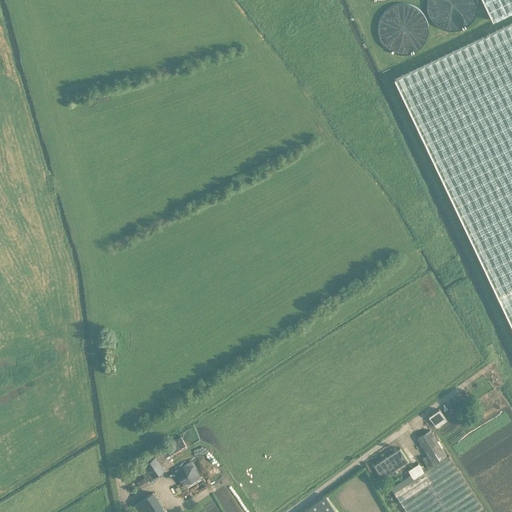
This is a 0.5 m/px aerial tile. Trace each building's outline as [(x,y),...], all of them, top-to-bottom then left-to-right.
[(402,52),(410,51),(416,48),(422,43),(425,37),(428,31),(428,24),(427,17),(424,11),(419,5),(413,1),(407,0),(396,0),(391,2),(384,6),(380,12),(376,19),(376,27),(377,35),(381,42),(387,47),(394,51),(402,52)] [(446,28),(454,28),(461,26),(467,22),(472,17),(475,10),(476,3),(475,0),(425,0),(425,2),(426,9),(428,16),(433,22),(439,26),(446,28)] [(511,0),(484,0),(493,17),(511,7),(511,0)] [(511,19),(395,75),(511,321),(511,19)] [(439,405),(429,413),(436,423),(447,416),(439,405)] [(430,427),(417,435),(434,461),(447,452),(430,427)] [(188,445),(181,433),(167,441),(161,445),(168,457),(188,445)] [(190,456),(194,454),(208,482),(215,479),(199,443),(186,449),(190,456)] [(383,474),(408,457),(400,445),(375,462),(383,474)] [(212,453),(218,465),(225,461),(218,450),(212,453)] [(154,474),(165,467),(156,453),(139,464),(145,474),(137,479),(140,484),(154,474)] [(472,511),(484,505),(449,453),(424,469),(419,461),(409,467),(411,471),(391,484),(409,511),(472,511)] [(183,481),(193,480),(199,470),(194,461),(183,462),(177,471),(183,481)] [(153,489),(135,501),(141,511),(167,511),(168,511),(153,489)] [(341,511),(326,492),(299,511),(341,511)]
